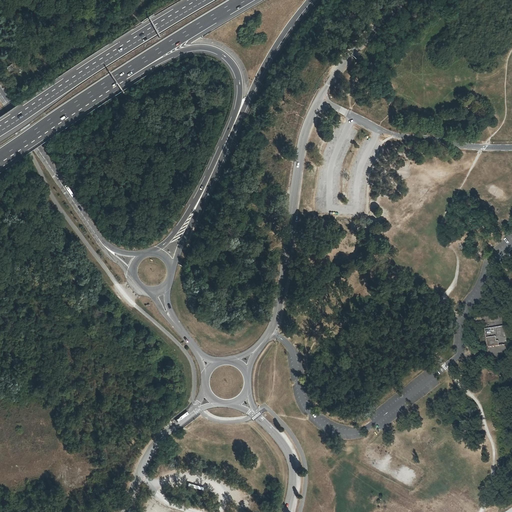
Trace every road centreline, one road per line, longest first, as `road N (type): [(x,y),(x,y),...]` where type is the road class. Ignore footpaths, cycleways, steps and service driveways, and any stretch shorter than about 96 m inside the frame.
road 1 (motorway): [(112,80),(196,47),(223,55),(239,80),(234,114),(194,203),(152,251)]
road 2 (motorway): [(173,269),(258,78),(310,0)]
road 3 (unclassified): [(257,348),(280,299),(301,147),(317,100)]
road 4 (motorway): [(201,0),(0,128)]
road 5 (unclassified): [(511,147),(399,136),(317,100)]
road 6 (tertiary): [(95,234),(0,94)]
road 7 (motorway): [(112,80),(244,0)]
road 8 (motorway): [(0,157),(112,80)]
road 9 (unclassified): [(317,100),(343,59),(402,0)]
